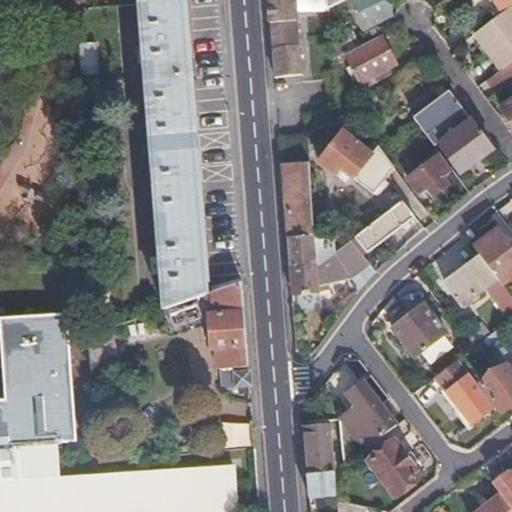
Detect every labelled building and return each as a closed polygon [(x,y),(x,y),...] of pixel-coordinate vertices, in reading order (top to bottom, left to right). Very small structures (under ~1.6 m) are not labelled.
[(162,273),(165,309),(205,296),(204,282),(207,282),(184,0),(181,0),(139,5),(161,258),(157,259),(159,273),(162,273)] [(296,20),(294,0),(266,0),(269,23),(271,23),(296,20)] [(329,20),(327,7),(326,0),(310,0),(313,22),(329,20)] [(387,0),(355,0),(347,4),(361,32),(390,19),(387,14),(393,11),(387,0)] [(511,0),(497,0),(506,12),(511,9),(511,7),(511,0)] [(345,19),(336,3),(327,7),(329,20),(330,30),(341,29),(339,19),(345,19)] [(506,12),(476,34),(504,72),(511,65),(511,10),(511,9),(506,12)] [(334,72),(333,59),(300,62),(296,20),(271,23),(276,77),(325,73),(334,72)] [(349,35),(331,43),(333,59),(356,48),(349,35)] [(382,43),(349,61),(365,91),(379,85),(377,82),(384,78),(381,74),(395,67),(382,43)] [(499,95),(511,85),(511,82),(504,72),(490,83),(499,95)] [(451,92),(416,118),(437,148),(442,144),(464,173),(495,151),(473,121),(451,92)] [(511,100),(501,109),(511,124),(511,100)] [(386,155),(378,144),(370,154),(343,132),(319,160),(338,177),(344,170),(367,188),(390,160),(386,155)] [(411,167),(421,158),(407,140),(396,149),(411,167)] [(437,156),(409,177),(419,192),(427,186),(434,197),(449,187),(440,176),(448,171),(437,156)] [(315,230),(310,163),(283,165),(288,232),(315,230)] [(333,235),(316,236),(318,264),(318,266),(332,256),(354,240),(390,213),(383,202),(333,238),(333,235)] [(390,213),(354,240),(358,247),(361,245),(368,254),(416,217),(406,202),(390,213)] [(316,236),(315,230),(288,232),(291,266),(318,264),(316,236)] [(498,281),(502,286),(511,278),(511,249),(509,246),(498,231),(474,248),(481,259),(498,281)] [(354,240),(332,256),(348,278),(350,280),(371,265),(371,264),(358,247),(354,240)] [(318,266),(318,264),(291,266),(294,295),(320,292),(320,287),(337,286),(348,278),(332,256),(318,266)] [(511,299),(502,286),(498,281),(481,259),(445,286),(461,307),(485,289),(510,322),(511,320),(511,299)] [(250,394),(241,284),(205,296),(165,309),(172,331),(197,322),(197,317),(205,316),(207,350),(208,353),(209,355),(212,357),(214,359),(218,358),(219,371),(239,370),(240,377),(236,377),(237,389),(240,389),(241,395),(250,394)] [(385,325),(413,300),(405,291),(377,316),(385,325)] [(395,330),(405,344),(412,354),(416,360),(449,337),(428,307),(395,330)] [(0,422),(76,419),(69,309),(0,312),(0,344),(3,398),(0,398),(0,422)] [(485,324),(469,337),(476,346),(492,333),(485,324)] [(106,329),(100,331),(86,336),(88,360),(105,358),(108,357),(106,329)] [(412,354),(405,344),(398,350),(405,358),(412,354)] [(88,360),(90,390),(107,388),(105,358),(88,360)] [(341,358),(335,377),(358,385),(365,366),(341,358)] [(434,379),(475,429),(496,413),(457,364),(434,379)] [(511,376),(506,369),(482,388),(503,415),(511,407),(511,376)] [(339,419),(362,451),(397,426),(365,382),(349,393),(359,406),(339,419)] [(77,439),(76,419),(0,422),(0,511),(235,511),(232,466),(57,476),(55,441),(77,439)] [(362,451),(339,419),(344,464),(362,451)] [(217,446),(247,447),(248,424),(218,423),(217,446)] [(331,425),(304,427),(310,496),(336,494),(331,425)] [(122,433),(93,435),(97,461),(125,459),(122,433)] [(395,440),(368,460),(393,495),(421,475),(395,440)] [(503,495),(511,506),(511,473),(511,474),(506,471),(496,478),(497,482),(494,484),(503,495)] [(511,511),(511,506),(503,495),(481,511),(511,511)]
